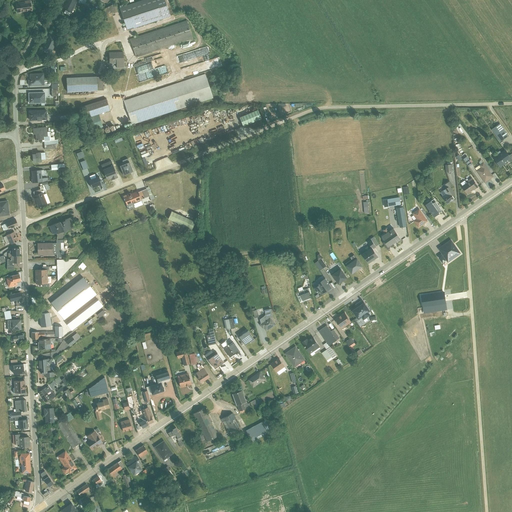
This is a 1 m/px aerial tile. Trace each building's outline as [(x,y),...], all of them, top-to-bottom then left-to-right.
[(64,4),(62,9),(65,10),(64,13),(69,16),(71,13),(77,1),(74,0),(66,0),(65,5),(64,4)] [(164,0),(143,0),(120,8),(127,31),(170,17),(164,0)] [(25,2),(16,3),(17,13),(28,11),(28,14),(32,13),(32,11),(32,9),(30,1),(25,2)] [(113,5),(101,11),(104,16),(115,10),(113,5)] [(187,20),(130,39),(136,58),(193,39),(187,20)] [(55,38),(50,36),(49,35),(42,51),(50,55),(58,39),(55,38)] [(174,54),(176,62),(207,54),(205,46),(174,54)] [(123,52),(109,53),(109,64),(116,64),(116,68),(124,67),(123,52)] [(198,56),(200,61),(205,60),(206,64),(211,63),(212,66),(219,65),(217,56),(207,59),(206,54),(198,56)] [(153,67),(155,74),(165,71),(163,64),(153,67)] [(211,79),(218,80),(219,74),(223,74),(224,69),(212,68),(211,79)] [(30,81),(29,81),(29,85),(44,85),(44,74),(30,74),(30,81)] [(205,74),(124,101),(132,125),(133,128),(136,127),(135,124),(213,98),(205,74)] [(103,76),(66,78),(67,92),(104,90),(103,76)] [(45,93),(29,93),(29,103),(45,103),(45,93)] [(106,99),(82,106),(86,118),(89,117),(93,130),(103,127),(99,114),(110,110),(106,99)] [(257,110),(239,117),(243,126),(261,119),(257,110)] [(47,111),(30,111),(30,120),(37,120),(37,121),(42,121),(42,120),(47,120),(47,111)] [(500,124),(492,129),(500,142),(509,136),(500,124)] [(44,145),(56,144),(58,144),(58,140),(51,141),(50,132),(47,132),(47,127),(33,129),(34,134),(36,134),(36,140),(42,140),(42,142),(44,142),(44,145)] [(135,139),(136,142),(139,141),(136,134),(131,137),(133,140),(135,139)] [(504,162),(505,164),(511,158),(511,153),(509,155),(505,149),(494,157),(500,165),(504,162)] [(36,155),(33,155),(33,162),(41,161),(41,160),(46,160),(45,153),(36,153),(36,155)] [(462,153),(460,154),(469,167),(472,164),(465,153),(463,154),(462,153)] [(152,162),(155,169),(169,162),(166,155),(152,162)] [(124,164),(120,166),(123,175),(130,173),(133,171),(131,166),(128,158),(122,161),(124,164)] [(479,165),(475,168),(485,182),(493,177),(482,160),(479,163),(480,164),(479,165)] [(111,161),(101,165),(106,178),(107,178),(108,180),(111,178),(111,180),(118,177),(111,161)] [(44,185),(48,184),(47,181),(48,180),(48,177),(42,178),(41,170),(32,171),(33,179),(32,179),(32,183),(42,182),(43,185),(44,185)] [(99,176),(89,181),(92,188),(102,184),(99,176)] [(466,183),(463,186),(462,186),(465,191),(466,193),(467,193),(467,194),(473,190),(474,190),(478,187),(472,178),(466,182),(466,183)] [(446,188),(440,193),(443,196),(442,197),(447,204),(451,201),(452,201),(454,200),(455,199),(452,196),(454,194),(455,193),(450,186),(452,185),(450,181),(444,185),(446,188)] [(146,189),(149,196),(150,200),(154,199),(153,195),(153,196),(150,189),(149,189),(149,188),(149,187),(146,188),(146,189)] [(40,189),(33,192),(34,196),(39,208),(47,205),(47,204),(50,203),(46,194),(43,195),(43,193),(42,193),(40,189)] [(149,196),(146,189),(138,192),(131,194),(130,193),(127,194),(128,195),(123,196),(124,198),(123,199),(128,210),(134,208),(132,203),(135,202),(136,202),(141,200),(141,199),(144,198),(145,197),(145,198),(149,196)] [(400,197),(388,199),(389,207),(401,204),(400,197)] [(434,199),(426,205),(434,217),(440,214),(439,213),(442,211),(434,199)] [(7,201),(0,202),(0,216),(9,215),(7,201)] [(403,207),(397,208),(400,227),(407,226),(403,207)] [(414,215),(412,217),(414,220),(414,221),(419,227),(422,225),(422,224),(423,223),(424,224),(425,224),(425,223),(427,221),(419,209),(412,213),(414,215)] [(171,211),(168,219),(192,229),(195,222),(171,211)] [(51,226),(51,227),(51,230),(52,234),(57,234),(57,235),(57,236),(57,237),(57,238),(57,239),(57,240),(64,239),(65,239),(64,232),(75,227),(71,217),(65,220),(65,221),(62,222),(63,223),(61,224),(60,222),(51,225),(51,226)] [(6,223),(9,229),(18,225),(16,219),(6,223)] [(386,234),(382,236),(383,237),(382,238),(385,242),(383,243),(388,250),(394,246),(393,244),(396,242),(396,243),(401,239),(394,228),(390,231),(388,227),(383,230),(386,234)] [(98,230),(91,236),(93,239),(96,235),(97,236),(100,233),(98,230)] [(6,236),(10,244),(15,242),(16,242),(17,242),(17,241),(18,241),(14,232),(6,235),(6,236)] [(371,240),(376,247),(379,245),(374,237),(371,239),(371,240)] [(38,249),(64,248),(64,239),(57,240),(56,240),(56,243),(52,243),(52,244),(38,244),(38,249)] [(376,247),(371,240),(368,242),(372,248),(370,249),(369,247),(367,247),(365,248),(365,250),(366,251),(362,254),(369,263),(378,257),(373,249),(376,247)] [(455,254),(454,257),(460,253),(451,240),(438,249),(442,254),(443,256),(444,255),(442,252),(440,249),(444,246),(445,247),(447,246),(446,244),(451,241),(458,251),(455,254)] [(443,256),(442,254),(438,257),(443,263),(447,261),(447,262),(454,257),(455,254),(458,251),(451,241),(446,244),(447,246),(445,247),(444,246),(440,249),(442,252),(444,255),(443,256)] [(11,256),(20,256),(20,248),(12,248),(12,251),(10,251),(10,253),(8,253),(8,257),(10,258),(11,257),(11,256)] [(64,248),(38,249),(38,255),(57,255),(57,258),(64,258),(64,248)] [(352,259),(346,263),(352,273),(357,270),(358,271),(363,267),(354,255),(351,257),(352,259)] [(11,257),(10,258),(10,259),(7,259),(7,270),(14,270),(14,266),(12,266),(12,263),(20,263),(20,256),(11,256),(11,257)] [(78,259),(57,260),(58,281),(78,259)] [(321,259),(318,261),(323,268),(326,266),(321,259)] [(80,271),(84,264),(79,261),(75,268),(80,271)] [(36,277),(48,276),(47,270),(49,270),(49,267),(42,267),(42,270),(35,270),(36,277)] [(340,268),(332,273),(339,284),(343,281),(343,280),(347,278),(340,268)] [(10,277),(6,278),(9,287),(15,286),(16,283),(16,282),(21,281),(19,274),(10,276),(10,277)] [(48,276),(36,277),(36,284),(43,284),(43,287),(49,286),(49,283),(48,283),(48,276)] [(328,285),(329,284),(325,278),(321,282),(322,282),(319,284),(319,285),(315,288),(318,293),(320,292),(321,291),(323,294),(327,291),(328,291),(331,289),(328,285)] [(127,283),(121,285),(124,294),(130,292),(127,283)] [(299,292),(296,293),(300,302),(312,297),(308,288),(304,290),(303,287),(298,288),(299,292)] [(87,290),(58,313),(62,318),(70,312),(72,315),(81,307),(93,298),(87,290)] [(20,292),(9,295),(10,302),(16,300),(17,303),(16,303),(17,306),(21,305),(20,301),(20,300),(20,299),(22,299),(20,292)] [(423,308),(446,304),(445,292),(421,297),(423,308)] [(362,301),(365,304),(363,300),(356,304),(357,306),(352,310),(355,314),(355,313),(353,310),(355,308),(357,309),(359,307),(357,305),(362,301)] [(353,310),(355,313),(357,316),(359,319),(362,317),(364,320),(367,318),(371,315),(369,313),(370,312),(365,304),(362,301),(357,305),(359,307),(357,309),(355,308),(353,310)] [(38,339),(39,339),(39,337),(63,337),(63,339),(73,332),(102,309),(97,303),(68,325),(71,329),(67,332),(67,331),(63,331),(63,330),(62,326),(55,327),(55,332),(32,333),(32,340),(38,339)] [(266,315),(260,319),(261,323),(260,324),(262,328),(264,327),(267,331),(276,325),(271,318),(273,317),(271,309),(265,310),(266,315)] [(49,313),(39,314),(41,327),(51,326),(49,313)] [(339,317),(335,320),(336,321),(336,322),(337,322),(342,329),(352,322),(345,313),(341,315),(342,316),(339,317)] [(359,319),(357,316),(356,316),(359,320),(357,321),(360,326),(368,320),(367,318),(364,320),(362,317),(359,319)] [(10,320),(11,330),(21,330),(21,320),(10,320)] [(87,321),(76,330),(78,332),(88,323),(87,321)] [(327,349),(333,359),(337,356),(329,345),(339,338),(333,329),(331,331),(327,325),(319,331),(327,342),(323,344),(327,349)] [(210,334),(206,335),(208,345),(216,343),(213,328),(208,329),(210,334)] [(248,331),(239,337),(245,345),(248,342),(248,341),(249,340),(251,343),(255,341),(248,331)] [(19,335),(11,337),(12,342),(24,340),(23,333),(18,334),(19,335)] [(74,335),(66,341),(70,347),(76,342),(75,341),(77,340),(74,335)] [(310,354),(320,347),(313,337),(308,341),(307,339),(302,342),(310,354)] [(351,338),(345,342),(355,354),(356,353),(358,356),(362,353),(360,350),(356,352),(352,347),(356,344),(351,338)] [(39,339),(38,339),(39,343),(41,343),(41,349),(51,349),(51,339),(39,339)] [(226,342),(222,345),(230,357),(235,353),(236,354),(239,351),(233,342),(228,345),(226,342)] [(296,347),(286,354),(295,367),(305,360),(296,347)] [(320,347),(310,354),(312,356),(315,353),(314,352),(320,348),(320,347)] [(333,359),(327,349),(322,353),(328,362),(333,359)] [(186,350),(180,351),(182,358),(181,358),(183,365),(190,364),(186,350)] [(215,356),(218,354),(217,352),(213,354),(211,350),(205,355),(211,364),(209,360),(212,358),(212,357),(214,355),(215,356)] [(209,360),(211,364),(215,369),(219,366),(218,365),(219,365),(220,365),(224,362),(218,354),(215,356),(214,355),(212,357),(212,358),(209,360)] [(78,357),(67,365),(70,368),(73,366),(72,364),(80,358),(78,357)] [(277,372),(285,367),(279,358),(271,364),(277,372)] [(43,361),(39,361),(39,368),(42,368),(42,370),(43,372),(42,373),(42,374),(43,375),(44,374),(45,374),(45,377),(54,377),(54,372),(50,372),(50,365),(51,364),(51,359),(43,359),(43,361)] [(199,371),(196,373),(198,377),(201,383),(210,377),(202,365),(197,368),(199,371)] [(285,367),(277,372),(279,375),(287,369),(285,367)] [(158,383),(150,386),(152,394),(156,393),(157,393),(160,392),(159,392),(164,391),(161,382),(160,383),(160,381),(170,378),(167,369),(155,373),(158,383)] [(260,372),(248,380),(253,388),(266,379),(260,372)] [(188,373),(177,376),(180,387),(191,384),(188,373)] [(83,381),(82,382),(85,386),(88,384),(94,380),(92,378),(85,383),(83,381)] [(14,388),(13,388),(13,393),(25,392),(24,380),(14,381),(14,388)] [(48,386),(38,392),(45,402),(56,395),(53,392),(48,386)] [(68,389),(64,392),(68,400),(73,397),(71,395),(74,393),(72,389),(70,391),(68,389)] [(241,390),(232,394),(240,413),(247,410),(247,408),(251,407),(249,403),(248,404),(247,401),(246,402),(241,390)] [(259,397),(250,402),(252,407),(262,402),(259,397)] [(96,411),(95,411),(97,420),(102,419),(100,412),(101,411),(102,410),(110,408),(107,399),(102,400),(103,402),(97,403),(98,407),(95,407),(96,411)] [(14,417),(21,417),(21,412),(27,411),(26,400),(15,401),(16,412),(11,413),(10,414),(10,417),(11,417),(11,418),(14,417)] [(143,412),(146,419),(148,424),(153,422),(152,418),(153,417),(148,407),(142,410),(143,412)] [(54,415),(56,415),(56,411),(54,411),(54,408),(44,409),(45,415),(46,415),(46,422),(54,422),(54,415)] [(203,434),(207,443),(208,445),(220,440),(218,436),(219,436),(209,415),(208,415),(204,408),(194,414),(203,434)] [(143,412),(139,413),(138,414),(141,422),(140,422),(142,428),(148,425),(145,419),(146,419),(143,412)] [(233,412),(221,419),(229,433),(229,432),(232,437),(243,431),(240,426),(241,426),(233,412)] [(70,413),(65,416),(68,421),(70,420),(71,420),(74,418),(70,413)] [(21,417),(14,417),(14,421),(18,420),(19,429),(28,429),(27,419),(22,420),(21,417)] [(66,418),(57,425),(72,448),(80,443),(80,445),(82,448),(84,446),(66,418)] [(129,419),(120,422),(123,432),(132,429),(129,419)] [(265,421),(246,431),(249,438),(250,437),(252,442),(270,432),(269,430),(267,431),(266,428),(268,427),(265,421)] [(173,430),(168,433),(170,437),(175,434),(178,438),(177,439),(178,441),(177,442),(181,448),(184,446),(181,440),(182,439),(181,436),(176,427),(174,427),(173,428),(172,429),(173,430)] [(89,440),(86,441),(92,450),(103,443),(95,431),(87,436),(89,440)] [(28,441),(29,441),(29,437),(20,437),(20,434),(13,435),(13,445),(19,444),(19,448),(29,447),(28,441)] [(207,443),(203,434),(195,437),(200,447),(207,443)] [(164,441),(155,447),(164,460),(173,454),(164,441)] [(144,445),(136,450),(142,461),(146,458),(144,455),(148,452),(144,445)] [(205,457),(214,456),(214,451),(218,451),(217,447),(210,447),(210,452),(205,453),(205,457)] [(65,451),(57,456),(64,467),(62,469),(65,473),(68,471),(69,473),(76,468),(65,451)] [(22,473),(30,473),(30,465),(29,465),(29,463),(30,463),(30,459),(29,454),(26,454),(21,454),(19,457),(20,462),(21,464),(22,473)] [(132,461),(131,461),(127,464),(134,475),(142,469),(139,465),(142,463),(137,457),(137,458),(132,461)] [(121,460),(107,470),(113,479),(110,480),(114,486),(117,484),(115,481),(116,481),(114,478),(113,479),(113,478),(119,475),(117,472),(125,467),(121,460)] [(168,474),(170,477),(174,482),(177,479),(168,466),(164,468),(168,474)] [(45,471),(40,474),(41,475),(49,487),(54,484),(45,471)] [(123,479),(122,480),(123,483),(124,482),(126,488),(130,486),(130,485),(132,484),(130,479),(128,480),(126,474),(122,475),(123,479)] [(98,476),(93,479),(97,484),(95,486),(97,489),(96,490),(98,493),(101,490),(99,486),(103,483),(101,481),(102,481),(98,476)] [(27,481),(25,491),(32,493),(34,482),(27,481)] [(87,484),(77,491),(81,497),(83,496),(84,497),(86,496),(85,494),(91,491),(87,484)] [(15,491),(13,495),(17,496),(17,499),(24,501),(23,504),(29,506),(31,497),(24,496),(25,493),(15,491)] [(81,498),(78,499),(81,509),(85,508),(84,507),(87,505),(85,499),(82,500),(81,498)] [(63,509),(62,510),(63,511),(77,511),(71,502),(62,508),(63,509)]
